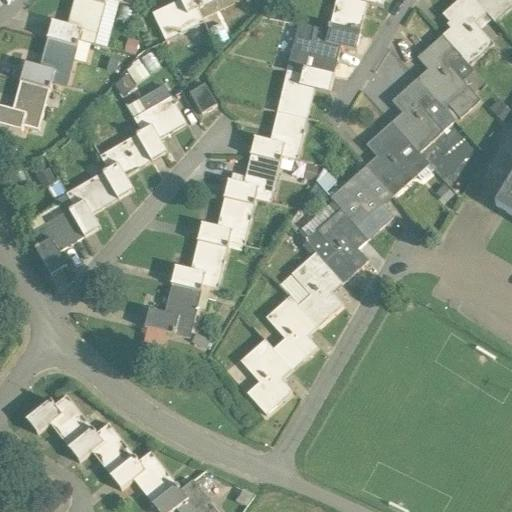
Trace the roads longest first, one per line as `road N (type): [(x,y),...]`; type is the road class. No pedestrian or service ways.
road 1 (residential): [(48,323),(225,121)]
road 2 (unclassified): [(271,473),(406,248)]
road 3 (residential): [(53,331),(204,447),(271,473)]
road 4 (residential): [(410,0),(330,127)]
